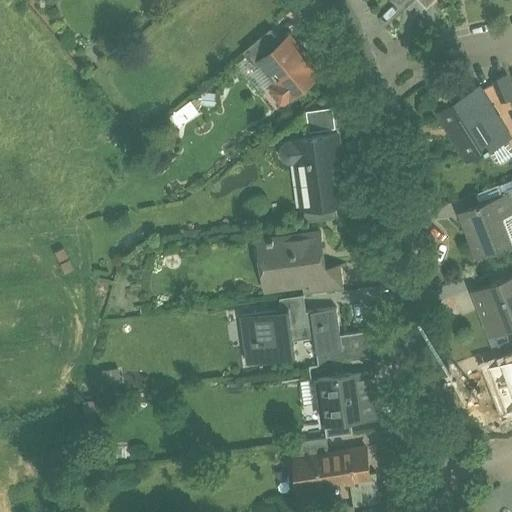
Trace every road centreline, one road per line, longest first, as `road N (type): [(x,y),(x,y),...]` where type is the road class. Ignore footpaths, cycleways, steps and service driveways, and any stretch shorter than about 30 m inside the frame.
road 1 (residential): [(384,74),(439,486)]
road 2 (residential): [(384,74),(511,40)]
